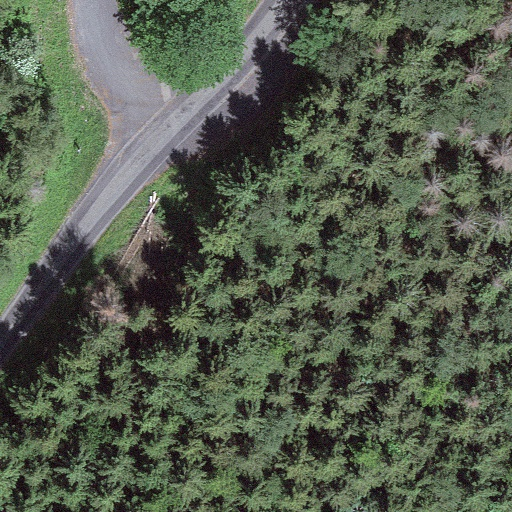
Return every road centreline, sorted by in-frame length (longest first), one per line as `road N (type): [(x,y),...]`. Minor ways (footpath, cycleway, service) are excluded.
road 1 (unclassified): [(0,357),(111,200),(170,132),(235,75),(292,0)]
road 2 (track): [(170,132),(119,59),(99,0)]
